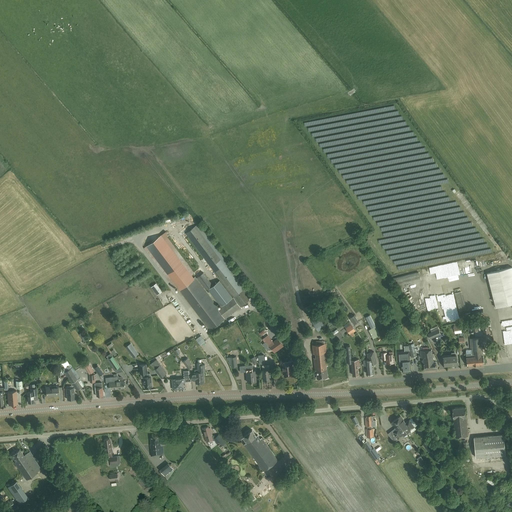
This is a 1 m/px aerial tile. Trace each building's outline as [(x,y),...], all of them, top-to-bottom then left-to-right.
[(185,214),(174,217),(176,224),(187,221),(185,214)] [(146,246),(210,330),(251,299),(195,226),(186,233),(233,297),(232,297),(219,280),(212,285),(203,272),(196,277),(206,290),(208,288),(221,306),(217,309),(161,234),(146,246)] [(511,269),(511,267),(487,273),(495,307),(511,303),(511,269)] [(396,287),(421,281),(419,272),(393,278),(396,287)] [(455,293),(459,311),(466,309),(462,291),(455,293)] [(359,321),(354,315),(350,318),(354,325),(359,321)] [(375,325),(370,315),(366,317),(371,328),(375,325)] [(356,331),(350,322),(345,325),(343,323),(342,324),(350,335),(350,334),(352,337),(355,335),(353,332),(356,331)] [(369,329),(373,338),(380,335),(376,326),(369,329)] [(467,365),(477,364),(477,362),(476,362),(475,356),(477,356),(476,342),(477,342),(476,337),(470,338),(471,349),(472,354),(471,354),(471,353),(466,353),(467,365)] [(477,362),(477,364),(484,363),(481,337),(476,337),(477,342),(476,342),(477,356),(475,356),(476,362),(477,362)] [(278,338),(269,345),(274,352),(283,345),(278,338)] [(304,352),(298,342),(293,344),(299,355),(304,352)] [(125,347),(134,358),(139,354),(131,343),(125,347)] [(326,366),(328,365),(326,343),(312,345),(313,354),(315,354),(316,357),(313,358),(315,370),(316,370),(317,378),(328,377),(326,366)] [(417,356),(414,343),(408,344),(411,357),(417,356)] [(358,367),(360,367),(359,359),(351,360),(350,346),(346,346),(348,363),(352,363),(353,375),(359,374),(358,367)] [(431,349),(420,351),(421,357),(421,358),(423,358),(423,359),(422,360),(422,361),(423,362),(424,362),(424,369),(430,368),(428,352),(432,351),(431,349)] [(373,362),(373,363),(377,362),(374,351),(367,353),(369,359),(371,359),(371,362),(373,362)] [(402,371),(411,370),(410,360),(409,351),(397,352),(398,361),(401,361),(402,371)] [(432,356),(432,351),(428,352),(430,368),(437,367),(436,361),(434,361),(433,356),(432,356)] [(386,364),(394,363),(393,363),(393,354),(387,354),(387,352),(381,353),(381,360),(386,359),(386,364)] [(119,366),(114,357),(112,355),(108,358),(115,369),(119,366)] [(457,364),(456,355),(443,356),(444,365),(445,365),(457,364)] [(61,360),(65,366),(70,363),(66,357),(61,360)] [(191,372),(193,370),(190,365),(189,365),(185,359),(183,361),(187,367),(191,372)] [(367,373),(370,373),(374,373),(373,363),(373,362),(371,362),(371,359),(369,359),(363,360),(364,365),(366,365),(367,373)] [(282,362),(282,366),(283,374),(284,374),(284,376),(293,375),(293,373),(294,373),(293,361),(282,362)] [(95,374),(90,374),(94,371),(89,362),(84,365),(90,374),(90,382),(95,382),(95,374)] [(204,382),(203,372),(205,371),(205,364),(202,364),(201,362),(197,363),(198,369),(195,370),(195,372),(195,373),(191,373),(192,380),(196,379),(196,383),(204,382)] [(102,378),(106,375),(98,363),(94,366),(102,378)] [(141,378),(144,377),(144,379),(143,380),(143,384),(145,384),(145,387),(152,386),(151,376),(150,376),(150,373),(147,373),(146,364),(139,365),(140,374),(141,373),(141,378)] [(76,390),(79,388),(82,387),(68,365),(66,367),(68,370),(65,372),(76,390)] [(247,382),(256,381),(255,370),(253,371),(252,365),(240,366),(240,372),(246,371),(247,382)] [(263,380),(271,380),(270,369),(268,369),(267,365),(262,365),(263,370),(262,370),(263,380)] [(161,377),(165,374),(159,366),(154,370),(161,377)] [(109,381),(110,389),(117,388),(116,374),(114,374),(115,381),(109,381)] [(116,374),(117,388),(121,388),(121,389),(122,390),(124,390),(125,389),(124,388),(125,388),(124,380),(123,380),(123,378),(122,377),(119,377),(119,376),(117,374),(116,374)] [(185,378),(172,379),(173,389),(184,388),(183,382),(185,382),(185,378)] [(102,396),(103,395),(102,387),(102,382),(95,383),(95,388),(95,392),(96,392),(97,396),(100,396),(102,396)] [(46,396),(58,395),(58,386),(46,387),(46,396)] [(67,399),(75,398),(73,387),(66,388),(67,399)] [(33,395),(37,394),(36,388),(31,388),(31,391),(27,392),(28,402),(34,402),(33,395)] [(9,404),(18,403),(16,390),(7,391),(9,404)] [(455,437),(468,436),(465,407),(452,408),(455,437)] [(373,421),(374,420),(373,415),(366,416),(366,417),(365,417),(366,427),(367,426),(368,429),(366,429),(367,437),(374,437),(373,429),(372,429),(372,426),(373,426),(373,421)] [(410,430),(414,427),(409,420),(405,423),(400,416),(396,419),(407,434),(410,431),(410,430)] [(407,434),(396,419),(392,422),(397,429),(393,432),(398,439),(403,435),(404,436),(407,434)] [(217,443),(219,441),(224,447),(227,444),(222,438),(219,440),(217,436),(215,437),(214,435),(213,436),(210,428),(209,428),(208,427),(202,429),(207,442),(215,440),(217,443)] [(263,470),(270,465),(277,460),(261,438),(260,439),(257,435),(256,436),(252,430),(242,437),(247,442),(244,444),(263,470)] [(504,434),(474,437),(476,457),(506,454),(504,434)] [(159,436),(151,437),(152,446),(151,446),(151,448),(150,448),(151,456),(163,454),(162,445),(160,445),(159,436)] [(105,455),(106,455),(110,455),(111,463),(117,462),(117,456),(112,457),(112,455),(113,455),(111,441),(110,441),(109,439),(105,439),(106,444),(105,444),(106,451),(104,452),(103,453),(103,455),(105,455)] [(435,447),(429,440),(423,444),(429,452),(435,447)] [(364,443),(369,451),(372,448),(367,441),(364,443)] [(41,469),(33,458),(34,457),(32,454),(31,455),(29,452),(24,455),(20,449),(11,455),(16,461),(14,462),(26,479),(41,469)] [(138,460),(130,463),(132,468),(140,465),(138,460)] [(161,471),(165,476),(173,469),(169,464),(161,471)] [(173,469),(165,476),(167,479),(174,471),(173,469)] [(38,479),(30,482),(34,491),(42,487),(38,479)] [(19,504),(28,498),(17,481),(8,487),(15,498),(19,504)] [(7,509),(14,505),(11,500),(4,505),(7,509)]
